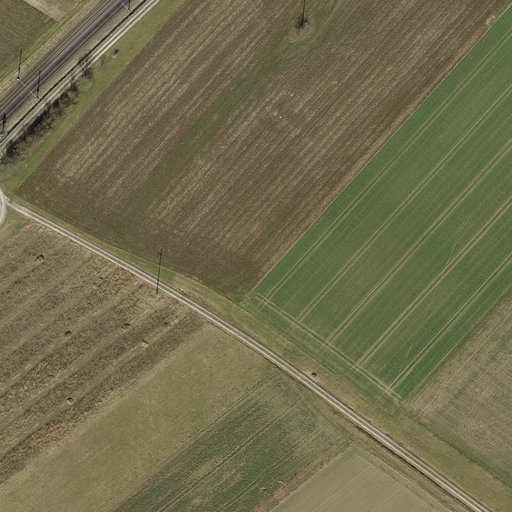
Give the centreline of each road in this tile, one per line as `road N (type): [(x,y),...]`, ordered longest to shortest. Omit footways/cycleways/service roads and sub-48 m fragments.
road 1 (track): [(1,196),(235,331),(485,511)]
road 2 (track): [(156,0),(0,155)]
road 3 (track): [(0,82),(88,0)]
